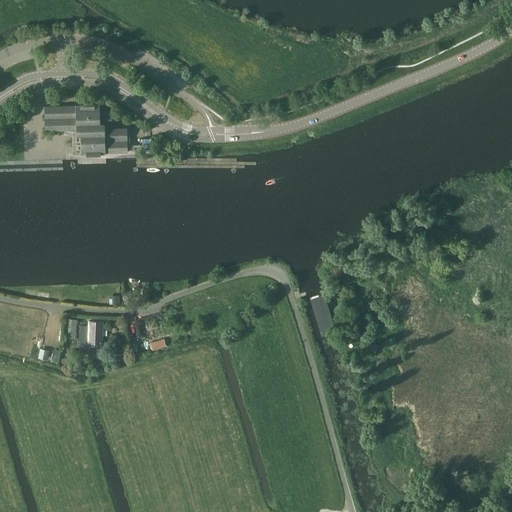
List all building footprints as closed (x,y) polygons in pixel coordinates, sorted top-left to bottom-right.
[(99,104),(44,106),(45,131),(72,130),(73,154),(128,152),(127,127),(100,128),(99,104)] [(311,297),(323,335),(337,331),(325,293),(311,297)] [(109,305),(119,305),(118,296),(108,296),(109,305)] [(66,319),(65,338),(74,339),(75,320),(66,319)] [(89,321),(88,325),(80,325),(80,348),(87,348),(88,342),(102,342),(102,321),(89,321)] [(152,350),(165,346),(162,339),(149,343),(152,350)] [(40,349),(39,356),(47,358),(48,351),(40,349)]
